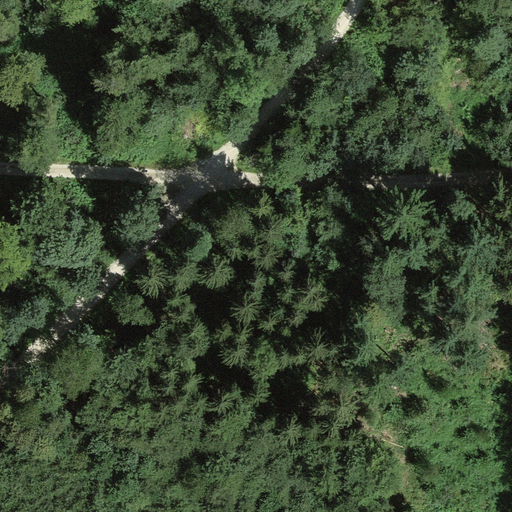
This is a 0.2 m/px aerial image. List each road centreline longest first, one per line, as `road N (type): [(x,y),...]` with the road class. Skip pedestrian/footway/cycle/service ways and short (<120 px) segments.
road 1 (track): [(357,0),(99,291),(0,383)]
road 2 (track): [(511,174),(329,184),(0,173)]
